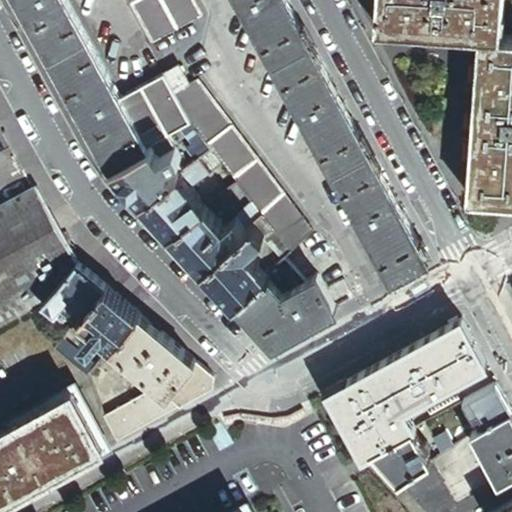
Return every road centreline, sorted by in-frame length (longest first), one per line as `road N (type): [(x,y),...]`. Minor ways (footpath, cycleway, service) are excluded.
road 1 (residential): [(474,275),(265,388),(111,234),(0,37)]
road 2 (residential): [(325,0),(474,275)]
